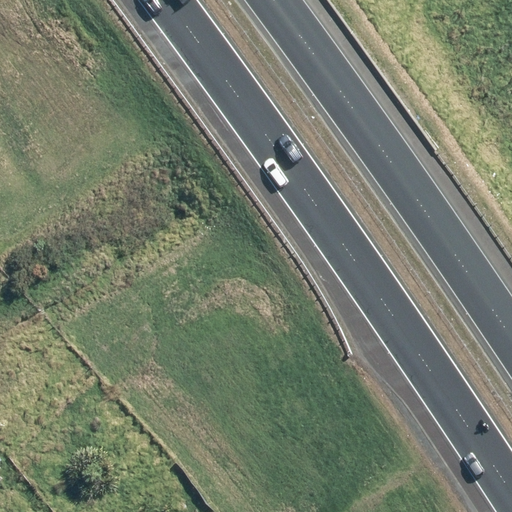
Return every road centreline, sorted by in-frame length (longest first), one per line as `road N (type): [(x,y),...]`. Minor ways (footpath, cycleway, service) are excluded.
road 1 (motorway): [(511,494),(165,0)]
road 2 (motorway): [(272,0),(511,337)]
